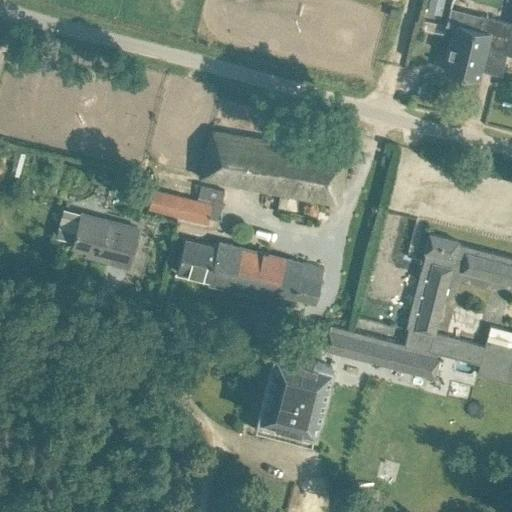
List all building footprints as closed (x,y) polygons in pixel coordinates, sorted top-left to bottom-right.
[(444,0),(428,0),(426,12),(441,15),(444,0)] [(506,51),(511,28),(511,22),(481,14),(477,28),(455,22),(444,69),(478,78),(487,46),(506,51)] [(201,170),(200,176),(222,180),(225,166),(245,170),(242,184),(336,203),(348,154),(212,129),(201,170)] [(213,202),(197,198),(153,187),(151,197),(148,207),(207,223),(209,216),(213,202)] [(80,217),(72,245),(95,251),(94,256),(127,265),(137,226),(104,217),(103,223),(80,217)] [(259,415),(255,429),(311,444),(315,430),(332,365),(331,364),(334,350),(433,376),(434,376),(438,358),(436,357),(437,352),(479,363),(477,372),(511,381),(511,344),(511,345),(511,340),(511,329),(489,323),(486,338),(484,344),(434,331),(451,267),(511,283),(511,255),(458,242),(458,240),(429,232),(424,251),(425,251),(406,325),(408,326),(404,342),(330,323),(328,330),(290,320),(282,351),(275,349),(258,415),(259,415)] [(208,279),(208,282),(276,299),(278,292),(315,301),(324,267),(218,240),(218,242),(214,241),(213,245),(185,237),(176,271),(208,279)] [(370,497),(366,506),(374,510),(378,501),(370,497)]
